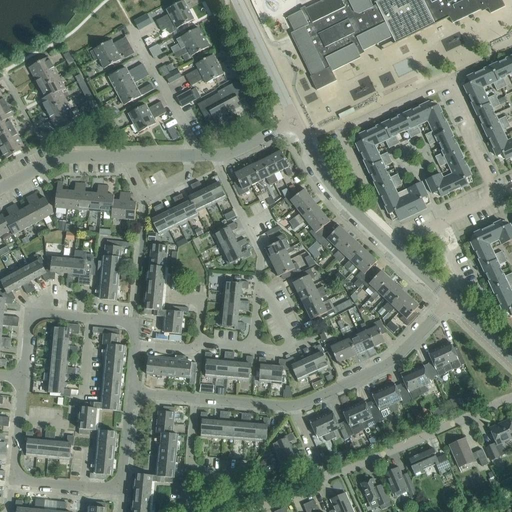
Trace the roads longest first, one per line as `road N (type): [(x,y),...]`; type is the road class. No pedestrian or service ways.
road 1 (residential): [(365,184),(342,132),(452,78),(495,194)]
road 2 (residential): [(324,478),(511,395)]
road 3 (residential): [(251,348),(260,251),(214,156)]
road 4 (residential): [(20,375),(26,314),(136,323),(135,344)]
road 5 (residential): [(294,405),(375,371),(450,302)]
road 6 (residential): [(130,394),(294,405)]
road 7 (residential): [(190,156),(190,137),(131,25)]
road 8 (unclassified): [(294,121),(236,0)]
road 9 (residential): [(0,188),(67,156),(122,155)]
